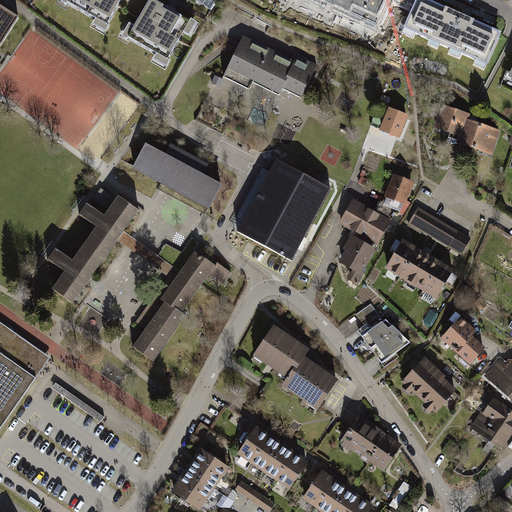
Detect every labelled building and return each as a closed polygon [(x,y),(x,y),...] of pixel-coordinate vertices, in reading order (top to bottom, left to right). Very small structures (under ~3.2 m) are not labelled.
[(108,25),(121,0),(71,0),(69,3),(108,25)] [(168,61),(190,22),(152,0),(130,39),(168,61)] [(199,0),(212,9),(218,0),(199,0)] [(312,0),(375,27),(387,0),(312,0)] [(504,32),(432,0),(415,0),(400,35),(485,74),(504,32)] [(0,50),(22,17),(0,2),(0,50)] [(292,62),(243,38),(227,70),(279,95),(282,89),(301,99),(317,66),(295,56),(292,62)] [(468,116),(443,108),(436,128),(461,136),(466,121),(468,116)] [(399,140),(408,117),(388,109),(379,132),(399,140)] [(500,132),(466,121),(461,136),(458,146),(492,157),(500,132)] [(204,213),(219,187),(203,178),(210,166),(170,144),(162,158),(143,147),(130,170),(204,213)] [(277,163),(236,237),(249,244),(292,267),(332,193),(277,163)] [(404,205),(413,182),(393,174),(384,197),(404,205)] [(123,232),(138,212),(117,197),(103,217),(88,207),(80,219),(94,229),(71,262),(55,251),(47,263),(62,274),(51,289),(73,304),(117,242),(123,232)] [(390,221),(352,201),(338,225),(377,245),(390,221)] [(470,238),(417,208),(407,226),(460,256),(470,238)] [(117,242),(172,280),(179,271),(123,232),(117,242)] [(360,274),(373,250),(351,238),(337,262),(360,274)] [(402,280),(420,251),(412,246),(403,240),(386,269),(402,280)] [(419,290),(437,261),(429,256),(420,251),(402,280),(419,290)] [(131,349),(151,363),(161,349),(163,351),(186,318),(181,315),(209,275),(223,285),(231,274),(215,263),(213,266),(192,252),(179,271),(172,280),(158,300),(163,304),(131,349)] [(436,300),(454,271),(446,266),(437,261),(419,290),(436,300)] [(380,315),(372,305),(355,318),(363,328),(380,315)] [(363,328),(356,334),(369,351),(393,332),(380,315),(363,328)] [(443,338),(457,351),(471,337),(475,333),(461,320),(443,338)] [(0,325),(0,430),(37,378),(22,368),(28,358),(35,349),(0,325)] [(276,327),(254,359),(288,383),(307,358),(311,352),(276,327)] [(369,351),(382,366),(405,348),(393,332),(369,351)] [(471,337),(457,351),(470,363),(484,348),(471,337)] [(50,359),(35,349),(28,358),(22,368),(37,378),(50,359)] [(288,383),(284,389),(320,414),(342,383),(307,358),(288,383)] [(446,377),(425,358),(401,383),(436,415),(457,392),(444,379),(446,377)] [(511,404),(511,358),(511,359),(505,366),(499,360),(483,376),(511,404)] [(106,419),(56,384),(50,392),(100,427),(106,419)] [(479,412),(511,434),(511,433),(511,413),(488,397),(479,412)] [(511,434),(479,412),(468,428),(501,450),(511,434)] [(366,461),(384,434),(358,416),(339,443),(366,461)] [(252,462),(269,437),(256,428),(239,454),(252,462)] [(384,434),(366,461),(383,473),(402,446),(384,434)] [(264,471),(282,445),(269,437),(252,462),(264,471)] [(277,480),(295,454),(282,445),(264,471),(277,480)] [(228,468),(202,450),(195,461),(221,479),(228,468)] [(291,489),(308,463),(295,454),(277,480),(291,489)] [(221,479),(195,461),(188,471),(214,489),(221,479)] [(214,489),(188,471),(181,482),(207,500),(214,489)] [(317,508),(334,482),(321,473),(304,499),(317,508)] [(413,484),(404,478),(386,506),(395,511),(413,484)] [(207,500),(181,482),(174,492),(200,510),(207,500)] [(269,511),(275,505),(242,482),(236,490),(268,511),(269,511)] [(323,511),(332,511),(347,490),(334,482),(317,508),(323,511)] [(220,503),(230,509),(240,494),(234,490),(229,497),(225,494),(220,503)] [(351,511),(360,499),(347,490),(332,511),(351,511)] [(370,511),(373,508),(360,499),(351,511),(370,511)]
